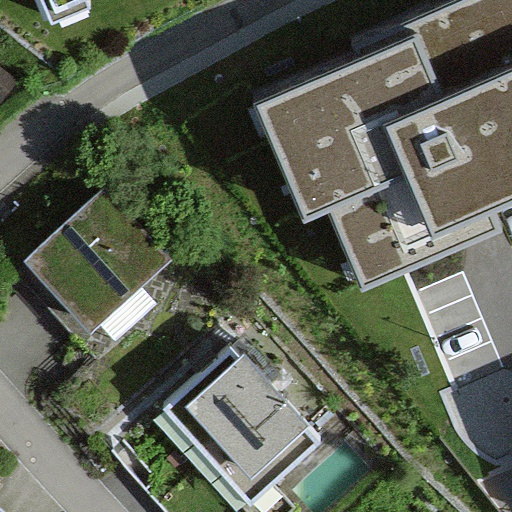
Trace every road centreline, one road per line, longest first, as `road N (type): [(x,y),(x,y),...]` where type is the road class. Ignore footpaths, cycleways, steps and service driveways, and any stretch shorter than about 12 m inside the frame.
road 1 (residential): [(249,0),(52,120),(0,167)]
road 2 (residential): [(97,511),(0,401)]
